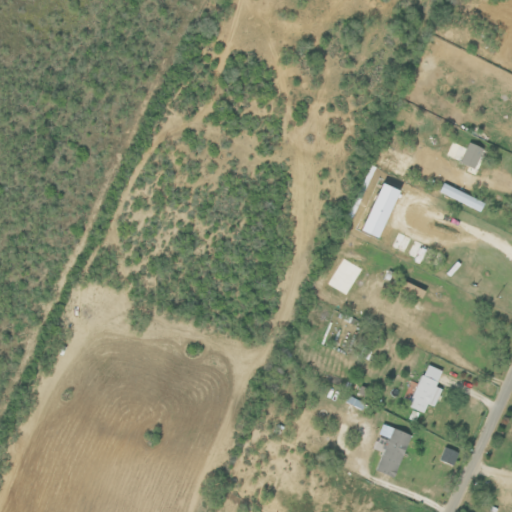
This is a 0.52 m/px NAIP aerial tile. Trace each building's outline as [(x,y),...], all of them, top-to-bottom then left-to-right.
[(473,168),(480,148),(465,142),(458,163),(473,168)] [(395,190),(378,183),(357,231),(373,238),(395,190)] [(482,200),(440,185),(436,194),(479,209),(482,200)] [(423,291),(402,282),(399,288),(419,298),(423,291)] [(439,389),(433,386),(439,371),(424,364),(406,407),(421,413),(425,404),(432,407),(439,389)] [(373,471),(392,477),(408,435),(381,424),(372,449),(380,452),(373,471)] [(437,460),(450,465),(455,452),(442,447),(437,460)]
